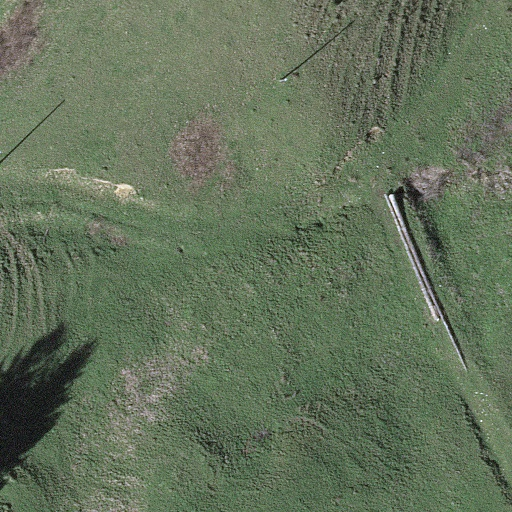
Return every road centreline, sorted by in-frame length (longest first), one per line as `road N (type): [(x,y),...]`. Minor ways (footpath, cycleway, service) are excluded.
road 1 (track): [(511,478),(478,425),(384,221),(384,163),(504,0)]
road 2 (track): [(0,195),(62,180),(184,224),(293,216),(384,163)]
